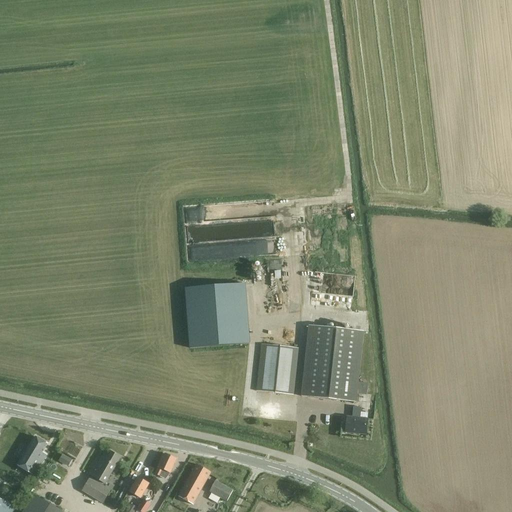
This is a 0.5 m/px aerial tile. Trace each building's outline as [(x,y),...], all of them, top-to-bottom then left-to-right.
[(246,284),(185,289),(189,349),(250,344),(246,284)] [(301,397),(305,397),(356,403),(364,332),(344,330),(309,326),(308,330),(301,397)] [(262,345),(258,381),(257,391),(293,396),(299,349),(262,345)] [(361,408),(353,408),(352,418),(347,418),(346,433),(366,435),(368,420),(360,419),(361,408)] [(35,437),(30,446),(18,465),(35,475),(46,457),(43,456),(44,454),(42,453),(48,445),(35,437)] [(97,462),(92,471),(90,475),(91,476),(82,491),(103,504),(111,490),(103,486),(105,484),(121,458),(110,452),(102,465),(97,462)] [(62,454),(57,464),(68,470),(73,459),(62,454)] [(170,473),(173,469),(177,460),(165,454),(159,468),(158,468),(155,475),(159,476),(166,479),(170,473)] [(192,473),(178,497),(193,505),(202,488),(210,475),(211,473),(197,465),(192,473)] [(140,499),(144,493),(149,484),(138,478),(129,493),(140,499)] [(215,481),(210,490),(210,492),(227,501),(233,491),(215,481)] [(62,511),(34,495),(23,511),(62,511)] [(0,511),(13,511),(16,509),(0,499),(0,511)] [(138,510),(140,511),(146,511),(152,505),(144,500),(138,510)]
